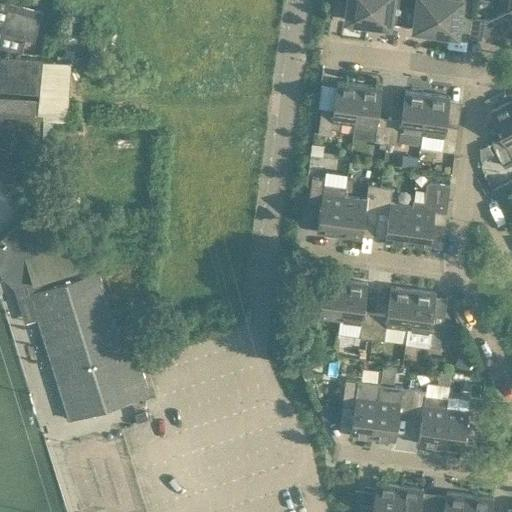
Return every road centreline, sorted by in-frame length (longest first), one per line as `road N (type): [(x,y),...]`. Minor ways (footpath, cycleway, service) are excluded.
road 1 (unclassified): [(261,330),(297,0)]
road 2 (residential): [(511,476),(323,450)]
road 3 (residential): [(471,71),(324,45),(310,63)]
road 4 (residential): [(453,258),(286,246)]
road 5 (residential): [(511,393),(458,289),(453,258)]
